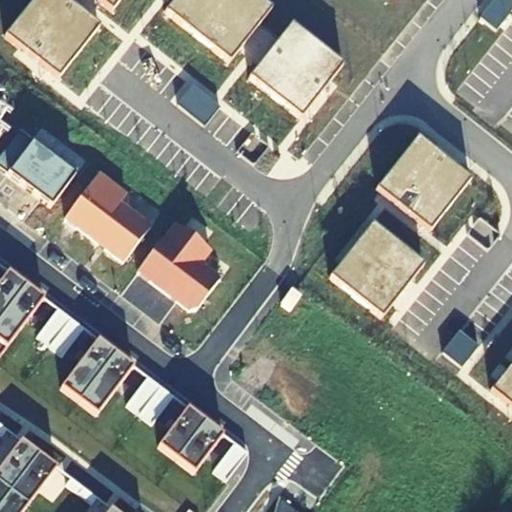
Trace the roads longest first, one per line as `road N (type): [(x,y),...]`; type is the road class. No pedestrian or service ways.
road 1 (residential): [(188,388),(0,248)]
road 2 (residential): [(293,211),(279,261),(188,388)]
road 3 (residential): [(392,82),(293,211)]
road 4 (residential): [(392,82),(511,177)]
